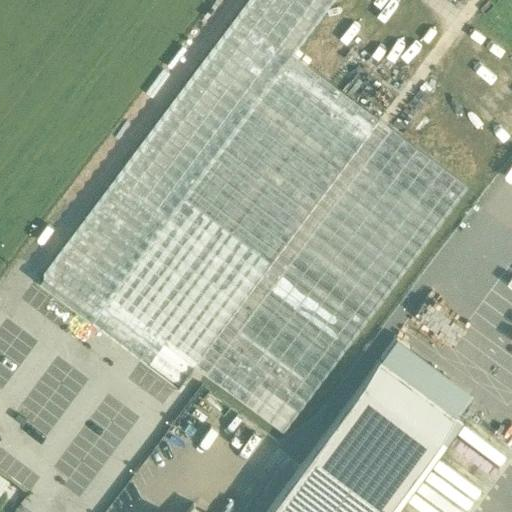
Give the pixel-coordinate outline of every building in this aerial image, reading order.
[(283,432),(511,126),(511,0),(253,0),(39,280),(178,386),(193,365),(283,432)] [(162,511),(161,511),(159,511),(395,511),(463,421),(380,359),(266,511),(204,511),(193,504),(186,511),(162,511)] [(24,408),(53,428),(87,378),(77,371),(69,384),(63,380),(53,396),(39,386),(24,408)] [(66,484),(80,495),(97,472),(82,461),(66,484)] [(0,492),(9,481),(0,473),(0,492)]
